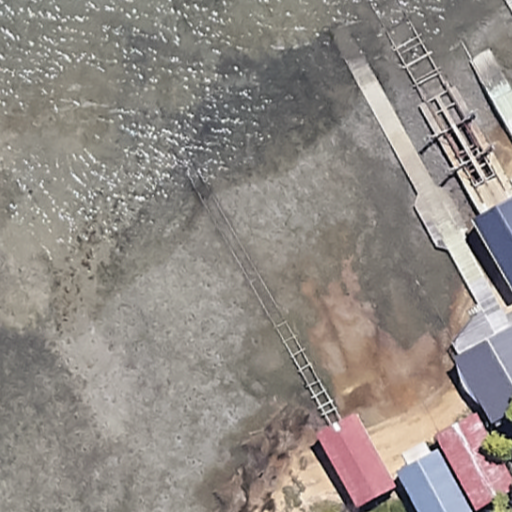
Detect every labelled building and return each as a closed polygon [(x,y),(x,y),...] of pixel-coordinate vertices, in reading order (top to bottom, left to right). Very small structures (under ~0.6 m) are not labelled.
[(511,196),(480,216),(511,269),(511,196)] [(511,320),(457,351),(490,409),(511,396),(511,320)] [(407,486),(360,412),(322,436),(369,511),(407,486)] [(443,437),(480,504),(511,486),(511,459),(487,413),(443,437)] [(465,511),(480,504),(443,437),(407,457),(436,511),(465,511)]
